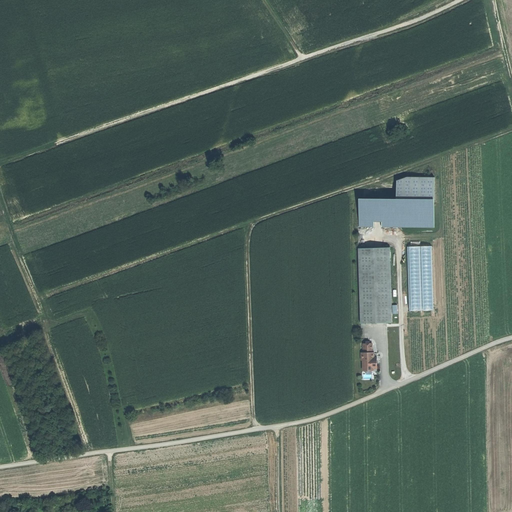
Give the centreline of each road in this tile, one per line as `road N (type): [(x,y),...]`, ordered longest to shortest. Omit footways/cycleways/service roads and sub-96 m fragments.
road 1 (track): [(0,467),(310,420),(511,338)]
road 2 (track): [(462,0),(0,163)]
road 3 (track): [(255,430),(251,226),(511,130)]
road 4 (track): [(0,200),(89,454)]
road 5 (track): [(264,218),(36,298)]
